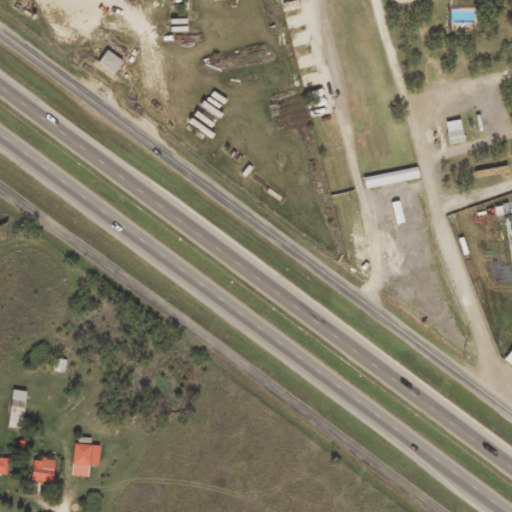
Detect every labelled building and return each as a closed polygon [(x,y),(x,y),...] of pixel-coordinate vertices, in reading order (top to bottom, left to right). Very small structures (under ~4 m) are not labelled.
[(472,15),(449,15),(449,36),(472,37),(472,15)] [(94,69),(110,81),(119,69),(103,57),(94,69)] [(446,152),(461,148),(456,126),(441,129),(446,152)] [(363,175),(366,187),(420,176),(418,164),(363,175)] [(363,196),(415,184),(413,173),(360,185),(363,196)] [(511,349),(501,370),(511,376),(511,349)] [(9,396),(4,434),(16,436),(22,398),(9,396)] [(71,450),(68,482),(85,484),(86,472),(95,473),(97,453),(71,450)] [(50,468),(30,465),(27,486),(47,489),(50,468)]
